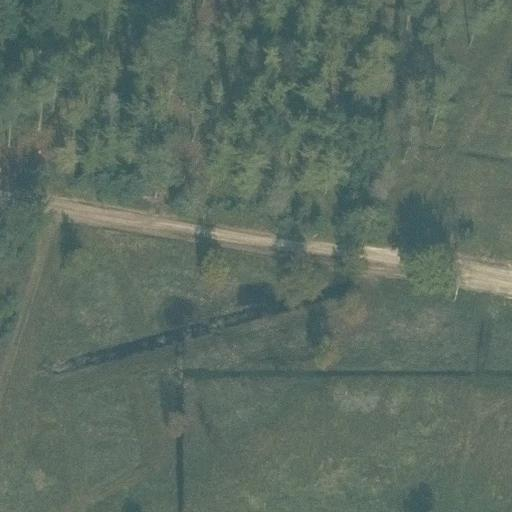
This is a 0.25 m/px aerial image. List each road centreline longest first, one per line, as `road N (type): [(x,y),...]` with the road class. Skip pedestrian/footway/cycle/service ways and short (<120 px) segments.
road 1 (track): [(511,282),(0,197)]
road 2 (track): [(0,388),(59,207)]
